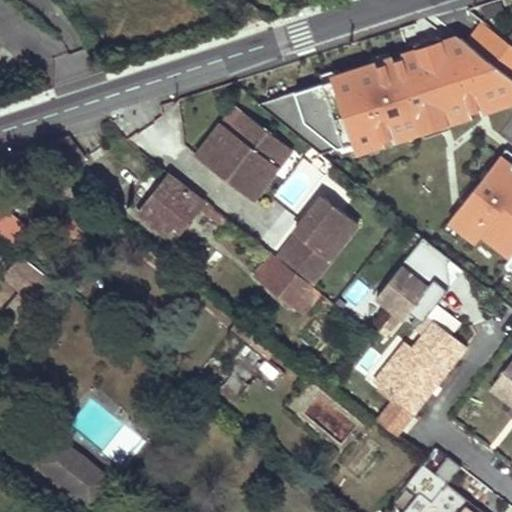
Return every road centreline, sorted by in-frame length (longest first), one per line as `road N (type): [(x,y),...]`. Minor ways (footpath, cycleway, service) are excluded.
road 1 (secondary): [(0,133),(378,8)]
road 2 (residential): [(511,484),(430,421),(510,309)]
